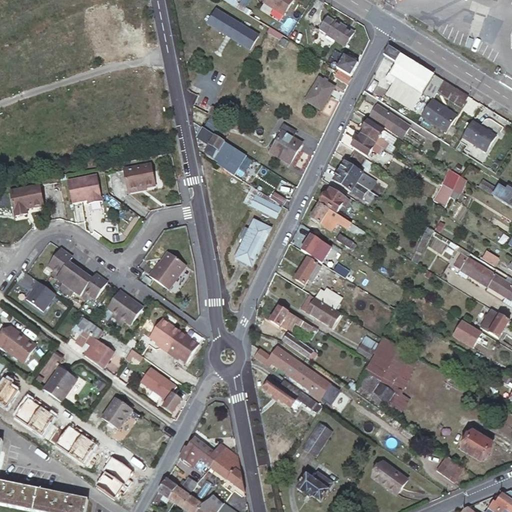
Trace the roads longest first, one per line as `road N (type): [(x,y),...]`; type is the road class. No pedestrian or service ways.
road 1 (residential): [(236,343),(388,23)]
road 2 (residential): [(0,278),(38,234),(56,226),(123,264),(157,221),(198,211)]
road 3 (residential): [(0,297),(185,431)]
road 4 (residential): [(0,105),(165,58)]
road 5 (tertiary): [(165,58),(198,211)]
road 6 (residential): [(388,23),(511,101)]
road 7 (tertiary): [(230,370),(259,511)]
road 8 (tertiary): [(198,211),(222,341)]
